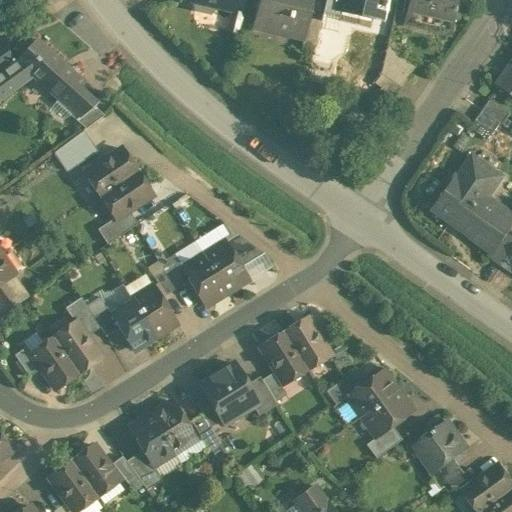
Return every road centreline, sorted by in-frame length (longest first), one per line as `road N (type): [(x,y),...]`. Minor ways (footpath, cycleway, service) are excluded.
road 1 (residential): [(306,279),(79,415),(40,417),(0,391)]
road 2 (residential): [(358,216),(208,110),(101,0)]
road 3 (residential): [(511,449),(306,279)]
road 4 (residential): [(358,216),(511,0)]
road 5 (residential): [(157,161),(306,279)]
road 6 (residential): [(511,325),(358,216)]
